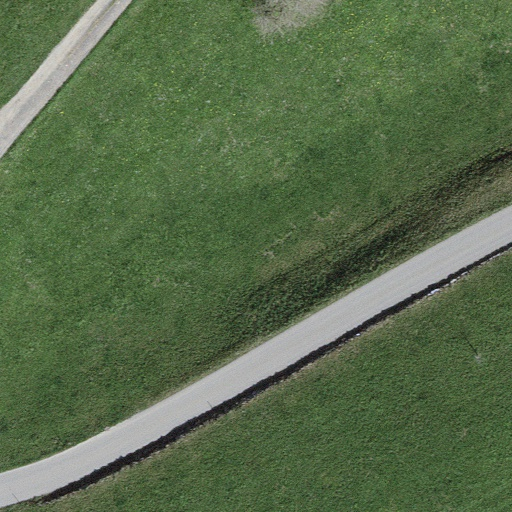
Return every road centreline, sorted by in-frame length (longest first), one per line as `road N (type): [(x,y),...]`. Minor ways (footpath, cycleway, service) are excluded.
road 1 (unclassified): [(0,495),(35,484),(511,220)]
road 2 (track): [(132,0),(0,170)]
